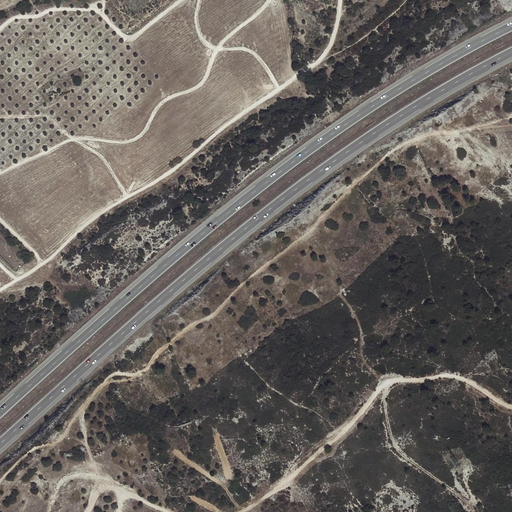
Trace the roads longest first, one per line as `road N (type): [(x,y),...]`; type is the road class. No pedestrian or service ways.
road 1 (track): [(0,498),(92,394),(208,318),(379,162),(429,131),(511,124)]
road 2 (motorway): [(0,444),(274,204),(511,52)]
road 3 (motorway): [(511,27),(361,113),(260,186),(0,412)]
road 4 (track): [(16,280),(319,60),(340,0)]
road 5 (track): [(269,0),(216,48),(202,85),(158,106),(134,139),(71,139),(8,169)]
road 6 (track): [(239,511),(347,429),(385,383),(446,376),(511,405)]
road 7 (track): [(0,29),(11,18),(51,10),(98,10),(131,38),(181,0)]
road 8 (track): [(199,0),(195,18),(207,43),(250,50),(279,88)]
